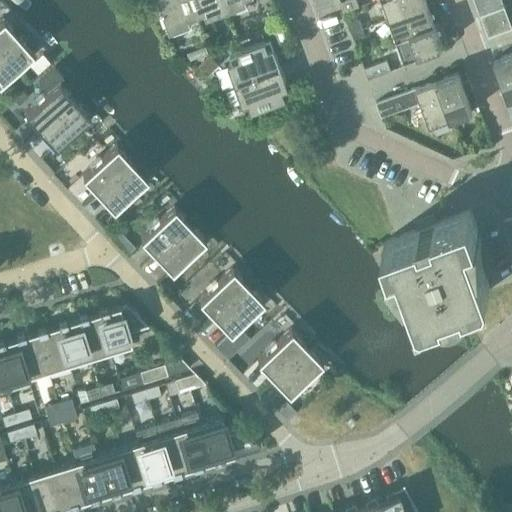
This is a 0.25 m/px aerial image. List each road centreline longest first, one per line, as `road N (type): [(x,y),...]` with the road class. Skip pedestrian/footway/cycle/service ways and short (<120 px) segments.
road 1 (residential): [(495,195),(345,124),(299,0)]
road 2 (residential): [(298,452),(107,259)]
road 3 (residential): [(333,474),(370,456),(511,343)]
road 4 (residential): [(298,452),(113,511)]
road 5 (residential): [(107,259),(0,136)]
road 6 (residential): [(215,511),(333,474)]
